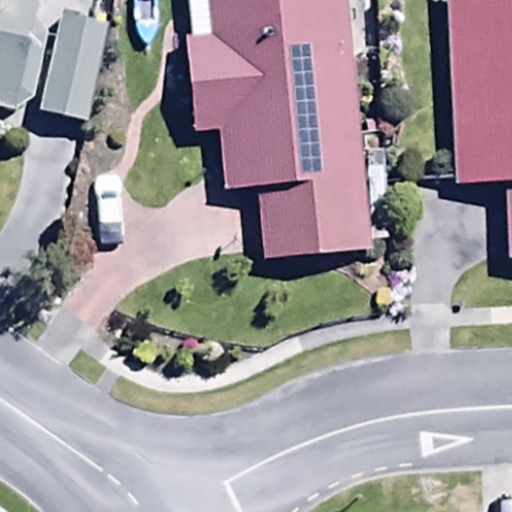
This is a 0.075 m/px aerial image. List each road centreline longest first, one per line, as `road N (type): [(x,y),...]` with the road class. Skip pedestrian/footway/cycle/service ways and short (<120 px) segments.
road 1 (residential): [(198,511),(246,473),(343,432),(511,411)]
road 2 (residential): [(0,413),(135,511)]
